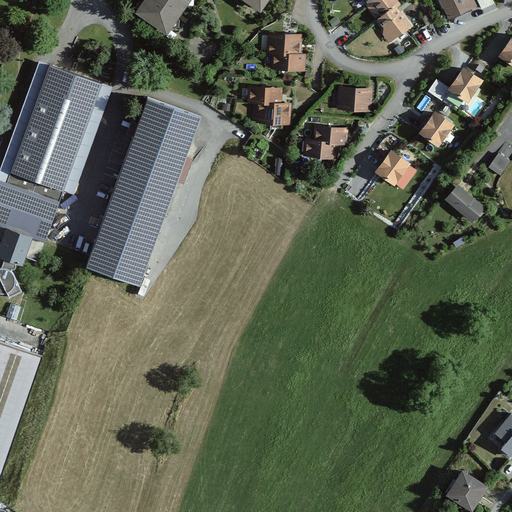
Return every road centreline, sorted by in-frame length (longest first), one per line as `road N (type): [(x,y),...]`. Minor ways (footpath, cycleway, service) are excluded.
road 1 (residential): [(416,62),(336,188)]
road 2 (residential): [(416,62),(375,70),(343,61),(320,32),(315,0)]
